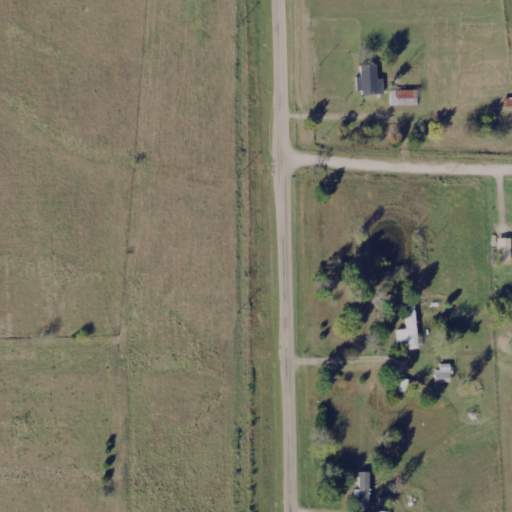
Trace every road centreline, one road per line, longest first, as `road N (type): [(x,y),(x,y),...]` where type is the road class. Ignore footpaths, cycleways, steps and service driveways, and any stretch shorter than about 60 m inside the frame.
road 1 (tertiary): [(292,511),(284,0)]
road 2 (residential): [(511,156),(327,152),(284,163)]
road 3 (residential): [(286,363),(511,355)]
